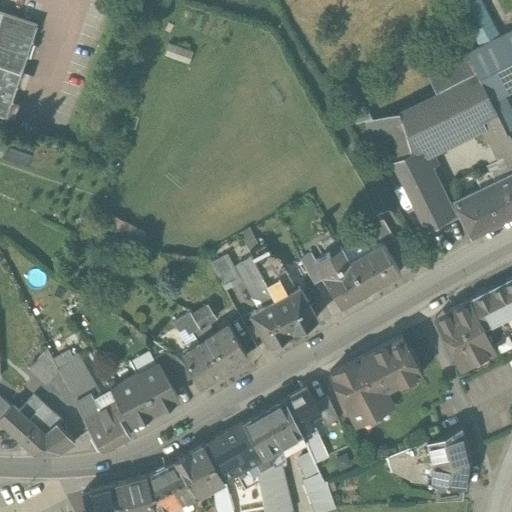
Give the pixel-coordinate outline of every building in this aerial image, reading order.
[(36,27),(0,14),(0,117),(5,119),(36,27)] [(509,134),(511,140),(511,114),(502,95),(511,90),(511,29),(466,52),(478,75),(497,114),(507,135),(509,134)] [(497,114),(478,75),(402,112),(396,114),(415,151),(427,146),(428,148),(481,122),(497,114)] [(415,151),(396,114),(368,122),(382,167),(394,162),(427,231),(448,220),(415,151)] [(508,176),(511,173),(511,140),(509,134),(507,135),(497,114),(481,122),(491,143),(493,143),(508,176)] [(511,173),(508,176),(496,182),(491,172),(479,178),(483,188),(454,202),(471,236),(511,216),(511,173)] [(370,224),(382,245),(383,244),(385,247),(395,241),(382,220),(370,224)] [(385,247),(383,244),(382,245),(350,263),(367,293),(400,274),(385,247)] [(324,278),(314,261),(315,261),(310,253),(300,258),(313,284),(324,278)] [(367,293),(350,263),(344,253),(331,260),(328,254),(315,261),(314,261),(324,278),(341,308),(367,293)] [(225,255),(211,263),(224,287),(238,279),(225,255)] [(275,301),(263,279),(257,268),(246,273),(264,307),(275,301)] [(263,279),(275,301),(285,296),(273,273),(263,279)] [(511,313),(511,278),(469,301),(483,329),(511,313)] [(275,301),(292,332),(316,319),(299,288),(285,296),(275,301)] [(292,332),(275,301),(264,307),(250,314),(267,346),(292,332)] [(490,341),(489,341),(483,329),(469,301),(434,318),(440,328),(441,327),(449,342),(447,343),(460,368),(495,350),(490,341)] [(199,326),(205,338),(210,334),(210,329),(206,322),(215,316),(208,304),(191,315),(199,326)] [(204,338),(205,338),(199,326),(191,315),(189,311),(167,326),(176,341),(191,331),(198,342),(204,338)] [(511,333),(511,313),(483,329),(489,341),(490,341),(507,335),(511,333)] [(204,338),(225,369),(248,354),(228,323),(210,334),(205,338),(204,338)] [(408,349),(401,336),(330,372),(356,422),(392,403),(385,390),(419,372),(417,368),(420,366),(411,348),(408,349)] [(225,369),(204,338),(198,342),(181,353),(202,384),(225,369)] [(44,384),(58,369),(52,352),(39,366),(34,362),(28,368),(44,384)] [(172,388),(192,377),(181,362),(167,352),(155,358),(158,363),(172,388)] [(136,374),(156,410),(177,398),(172,388),(158,363),(136,374)] [(83,377),(84,378),(94,372),(92,368),(80,374),(82,378),(83,377)] [(112,381),(107,384),(110,389),(116,399),(123,413),(130,425),(156,410),(136,374),(115,386),(112,381)] [(82,417),(90,413),(87,408),(96,403),(90,392),(91,391),(84,378),(83,377),(82,378),(68,386),(77,403),(75,403),(82,417)] [(283,399),(297,426),(307,420),(318,414),(319,413),(314,405),(309,395),(305,386),(283,399)] [(309,395),(319,413),(318,414),(324,426),(337,419),(324,391),(315,396),(313,393),(309,395)] [(0,413),(6,405),(9,406),(10,405),(0,396),(0,413)] [(129,436),(119,416),(123,413),(116,399),(90,413),(82,417),(89,431),(99,449),(113,445),(129,436)] [(242,423),(262,456),(267,454),(283,444),(301,434),(297,426),(283,399),(242,423)] [(42,403),(27,419),(14,406),(9,406),(6,405),(0,413),(0,420),(32,451),(32,452),(58,451),(74,440),(58,425),(62,421),(42,403)] [(386,433),(392,450),(443,431),(439,421),(432,423),(430,417),(422,420),(422,419),(386,433)] [(307,420),(297,426),(301,434),(309,451),(310,454),(314,463),(327,458),(310,424),(309,424),(307,420)] [(204,444),(223,477),(235,471),(255,460),(262,456),(242,423),(204,444)] [(460,427),(427,441),(433,462),(430,482),(439,484),(463,487),(464,487),(468,461),(460,427)] [(433,462),(427,441),(388,457),(394,470),(411,479),(430,482),(433,462)] [(176,460),(171,463),(190,497),(191,497),(215,484),(224,479),(223,477),(204,444),(187,454),(187,453),(175,460),(176,460)] [(286,463),(283,444),(267,454),(275,467),(286,463)] [(262,456),(255,460),(261,471),(257,473),(259,481),(262,497),(265,511),(284,511),(287,511),(282,492),(285,491),(281,477),(275,467),(267,454),(262,456)] [(314,463),(310,454),(297,461),(307,482),(305,483),(313,511),(325,511),(335,509),(326,481),(321,483),(314,463)] [(255,460),(235,471),(245,489),(259,481),(257,473),(261,471),(255,460)] [(145,476),(154,511),(159,511),(182,501),(190,497),(171,463),(145,476)] [(154,511),(145,476),(115,484),(121,511),(154,511)] [(234,511),(233,487),(224,479),(215,484),(214,491),(215,506),(215,511),(234,511)] [(121,511),(115,484),(84,492),(88,511),(121,511)] [(460,501),(463,487),(439,484),(438,503),(460,501)] [(192,506),(191,497),(190,497),(182,501),(186,509),(192,506)]
